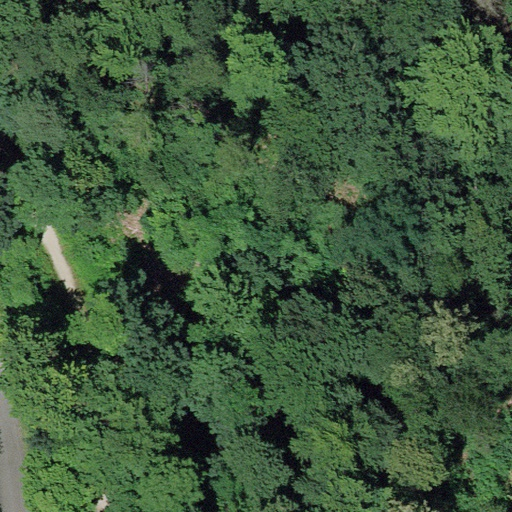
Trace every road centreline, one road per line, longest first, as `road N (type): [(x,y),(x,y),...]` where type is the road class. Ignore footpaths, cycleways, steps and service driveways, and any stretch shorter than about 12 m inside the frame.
road 1 (track): [(0,173),(105,367),(94,511)]
road 2 (residential): [(20,511),(0,381)]
